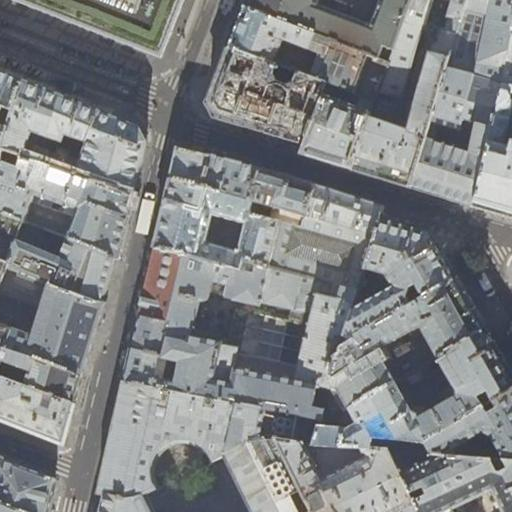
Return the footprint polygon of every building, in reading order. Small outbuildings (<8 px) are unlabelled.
[(160,55),(163,55),(172,31),(184,0),(10,0),(98,34),(140,50),(159,57),(160,55)] [(248,0),(245,9),(388,65),(412,0),(248,0)] [(412,0),(388,65),(375,101),(349,170),(380,179),(412,188),(468,0),(412,0)] [(511,31),(511,0),(468,0),(412,188),(443,198),(473,207),(511,31)] [(237,28),(229,49),(326,83),(375,101),(388,65),(245,9),(237,28)] [(511,31),(473,207),(505,216),(511,217),(511,31)] [(260,131),(305,144),(326,83),(229,49),(218,78),(208,104),(215,118),(260,131)] [(0,169),(3,150),(7,133),(22,83),(0,73),(0,169)] [(146,142),(139,130),(88,109),(61,99),(22,83),(7,133),(3,150),(11,153),(21,156),(133,197),(141,165),(145,147),(144,147),(146,142)] [(323,162),(349,170),(375,101),(326,83),(305,144),(300,155),(323,162)] [(125,227),(133,197),(21,156),(17,167),(7,164),(11,153),(3,150),(0,169),(0,212),(31,225),(59,236),(114,258),(117,260),(125,227)] [(175,163),(171,181),(233,198),(251,202),(261,172),(243,168),(219,162),(178,152),(175,163)] [(288,180),(261,172),(251,202),(306,218),(314,189),(288,180)] [(251,202),(233,198),(171,181),(163,216),(155,250),(241,269),(243,261),(357,291),(364,270),(374,237),(306,218),(251,202)] [(347,198),(314,189),(306,218),(374,237),(380,218),(383,207),(347,198)] [(108,279),(114,258),(59,236),(53,250),(26,239),(31,225),(0,212),(0,260),(11,265),(11,267),(102,303),(108,279)] [(405,225),(380,218),(374,237),(364,270),(379,273),(378,276),(382,279),(383,274),(385,275),(392,288),(351,311),(341,344),(457,280),(441,250),(430,233),(405,225)] [(243,261),(241,269),(155,250),(140,315),(124,383),(152,388),(153,389),(321,420),(341,344),(351,311),(357,291),(243,261)] [(104,304),(102,303),(11,267),(11,265),(0,260),(0,295),(38,308),(43,307),(44,308),(35,337),(14,329),(13,330),(8,348),(83,376),(93,342),(104,304)] [(470,302),(457,280),(341,344),(321,420),(319,425),(395,384),(376,351),(420,327),(430,345),(429,346),(438,360),(487,332),(470,302)] [(79,390),(83,376),(8,348),(13,330),(0,324),(0,376),(18,384),(75,404),(79,390)] [(511,375),(500,354),(487,332),(438,360),(454,389),(454,390),(449,390),(447,397),(451,398),(450,400),(423,416),(412,413),(395,384),(319,425),(314,444),(388,452),(409,453),(455,425),(511,392),(511,375)] [(0,419),(11,424),(63,444),(68,425),(75,404),(18,384),(0,376),(0,419)] [(107,455),(103,471),(98,495),(104,497),(100,511),(311,511),(306,502),(275,441),(314,444),(319,425),(321,420),(153,389),(152,388),(124,383),(107,455)] [(511,392),(455,425),(409,453),(451,458),(451,450),(481,433),(490,437),(494,444),(472,456),(472,460),(511,462),(511,392)] [(320,511),(319,511),(417,511),(388,452),(314,444),(275,441),(306,502),(313,499),(320,511)] [(409,453),(388,452),(417,511),(511,511),(511,462),(472,460),(465,459),(465,453),(461,452),(461,459),(451,458),(409,453)] [(17,464),(0,457),(0,503),(22,511),(48,511),(51,501),(55,481),(53,479),(17,464)] [(22,511),(0,503),(0,511),(22,511)]
